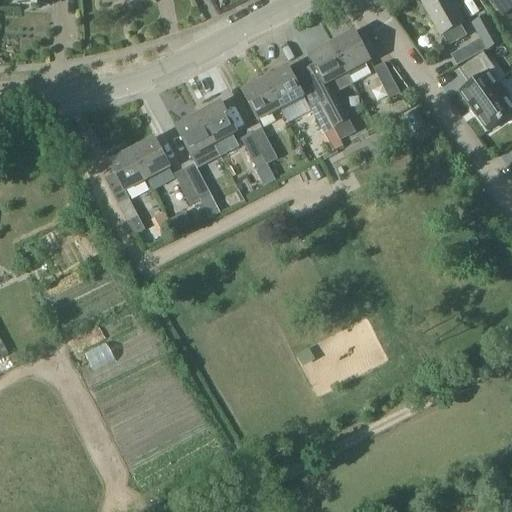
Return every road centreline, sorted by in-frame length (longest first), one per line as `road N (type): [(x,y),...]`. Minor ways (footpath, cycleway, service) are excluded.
road 1 (track): [(68,98),(100,160),(94,181),(141,266),(296,188)]
road 2 (residential): [(0,93),(113,93),(304,0)]
road 3 (track): [(511,357),(257,492),(261,511)]
road 4 (residential): [(367,0),(511,203)]
